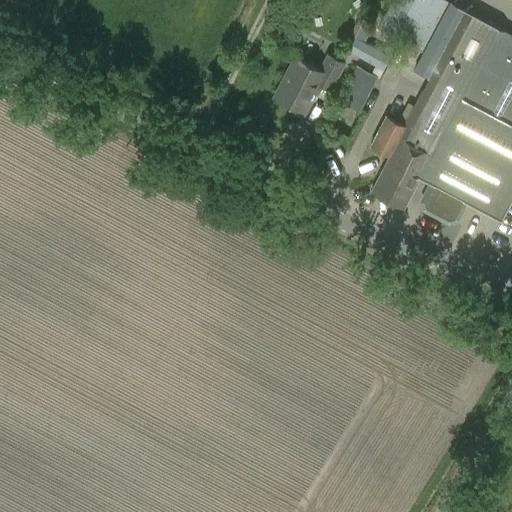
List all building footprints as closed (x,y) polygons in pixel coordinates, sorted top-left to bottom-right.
[(422,52),(449,1),(446,0),(394,0),(379,29),(422,52)] [(511,33),(498,26),(466,9),(415,106),(405,125),(386,115),(371,145),(390,155),(371,190),(403,206),(420,175),(429,179),(420,200),(423,210),(449,224),(458,220),(469,200),(500,217),(511,194),(511,33)] [(383,66),(390,54),(353,35),(347,48),(383,66)] [(332,87),(346,61),(330,53),(321,68),(297,55),(276,92),(306,109),(321,81),(332,87)] [(358,110),(370,87),(351,78),(340,101),(358,110)]
